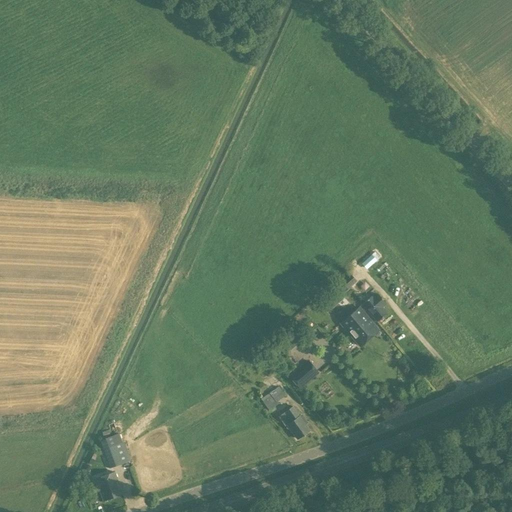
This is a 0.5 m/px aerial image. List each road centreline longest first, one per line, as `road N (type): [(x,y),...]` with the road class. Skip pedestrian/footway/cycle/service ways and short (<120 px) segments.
road 1 (unclassified): [(152,511),(511,374)]
road 2 (secondary): [(205,511),(511,401)]
road 3 (unclassified): [(511,173),(346,0)]
